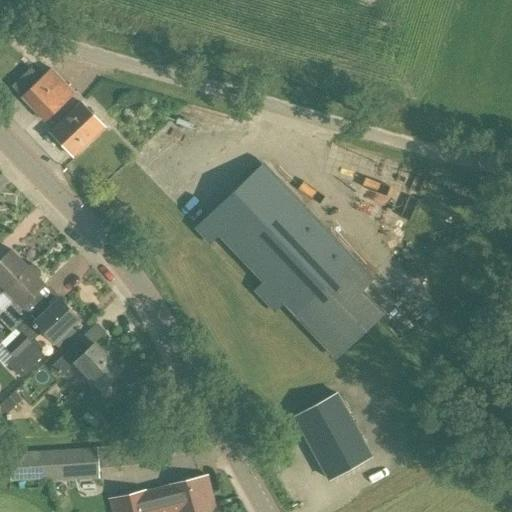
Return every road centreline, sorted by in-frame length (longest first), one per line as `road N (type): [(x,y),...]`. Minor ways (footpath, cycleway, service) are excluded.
road 1 (unclassified): [(511,171),(0,29)]
road 2 (tertiary): [(266,511),(146,299),(107,246),(0,135)]
